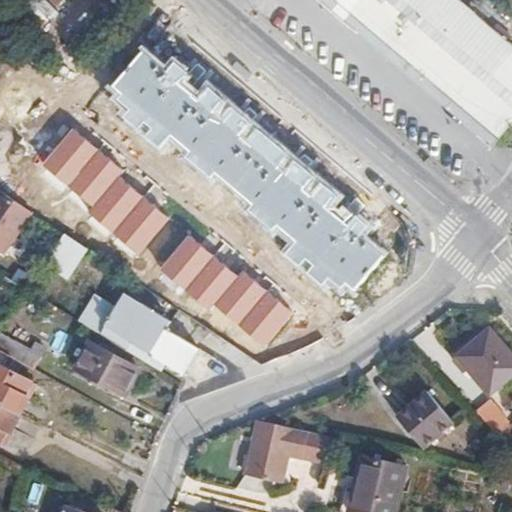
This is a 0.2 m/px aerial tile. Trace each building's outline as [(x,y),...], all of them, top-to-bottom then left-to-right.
[(339,0),(495,130),(511,109),(511,48),(454,0),(339,0)] [(146,52),(118,86),(355,288),(384,254),(361,233),(369,225),(358,214),(349,224),(182,82),(189,73),(176,64),(170,71),(146,52)] [(0,249),(10,255),(35,209),(0,189),(0,249)] [(67,277),(86,248),(64,234),(45,263),(67,277)] [(132,292),(120,309),(110,323),(169,363),(186,373),(201,350),(169,329),(174,320),(132,292)] [(80,321),(164,371),(169,363),(110,323),(120,309),(98,294),(80,321)] [(458,357),(491,394),(511,375),(511,354),(490,329),(458,357)] [(41,356),(0,333),(0,349),(25,363),(35,368),(41,356)] [(142,371),(93,343),(80,366),(128,394),(142,371)] [(25,363),(0,349),(0,440),(7,444),(38,384),(18,374),(25,363)] [(478,411),(497,433),(511,420),(511,399),(503,390),(478,411)] [(427,449),(456,422),(429,392),(400,417),(427,449)] [(330,439),(258,421),(244,474),(282,484),(289,457),(324,465),(330,439)] [(399,511),(410,468),(366,457),(361,479),(368,481),(360,511),(399,511)]
